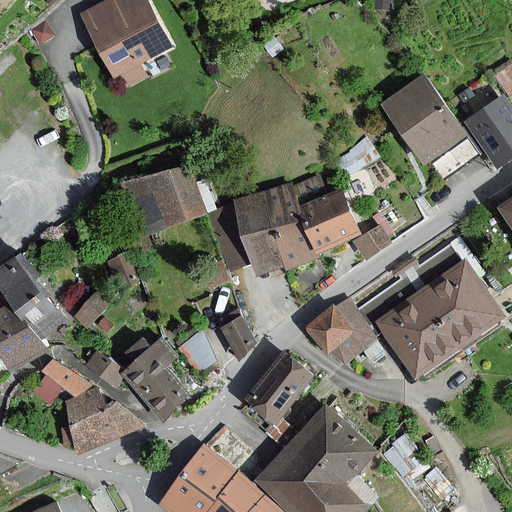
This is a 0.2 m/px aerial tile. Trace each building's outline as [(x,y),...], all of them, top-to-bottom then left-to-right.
[(174,43),(152,0),(109,0),(89,10),(120,73),(125,70),(131,83),(150,73),(143,59),(174,43)] [(470,133),(431,75),(391,102),(430,160),(470,133)] [(511,153),(511,104),(507,97),(474,118),(501,161),(511,153)] [(195,161),(123,180),(148,235),(213,213),(195,161)] [(324,256),(321,249),(306,204),(297,180),(265,191),(291,264),(292,267),(324,256)] [(365,233),(350,189),(306,204),(321,249),(365,233)] [(265,191),(238,201),(238,202),(259,261),(264,273),(291,264),(265,191)] [(511,200),(501,208),(511,224),(511,200)] [(233,270),(259,261),(238,202),(212,211),(213,213),(233,270)] [(383,225),(360,239),(370,254),(392,240),(383,225)] [(144,277),(132,250),(110,260),(125,297),(144,277)] [(0,267),(0,276),(8,289),(17,300),(30,318),(34,315),(47,336),(73,316),(22,253),(0,267)] [(503,316),(465,262),(378,323),(416,377),(503,316)] [(0,293),(8,289),(0,276),(0,293)] [(118,299),(103,287),(76,316),(90,328),(118,299)] [(0,328),(1,331),(0,331),(0,338),(6,352),(15,370),(55,348),(47,336),(34,315),(30,318),(17,300),(0,308),(0,328)] [(355,329),(335,305),(309,327),(329,351),(355,329)] [(242,360),(259,340),(246,315),(226,326),(242,360)] [(115,325),(106,317),(100,323),(109,331),(115,325)] [(128,368),(124,371),(128,375),(169,421),(195,393),(186,383),(170,364),(180,356),(165,338),(156,345),(147,335),(129,351),(138,360),(128,368)] [(128,368),(99,349),(88,364),(119,387),(128,375),(124,371),(128,368)] [(321,374),(289,349),(246,403),(274,425),(270,430),(281,439),(293,424),(286,418),(321,374)] [(94,383),(55,358),(45,370),(49,373),(66,386),(78,395),(88,391),(94,383)] [(66,386),(49,373),(36,392),(54,404),(66,386)] [(112,406),(100,385),(88,391),(78,395),(69,400),(81,454),(151,425),(120,401),(112,406)] [(378,448),(329,405),(299,438),(348,481),(378,448)] [(364,511),(372,503),(348,481),(299,438),(263,477),(302,511),(364,511)] [(177,511),(208,511),(243,472),(210,444),(163,499),(177,511)] [(252,511),(268,494),(243,472),(208,511),(252,511)] [(289,511),(268,494),(252,511),(289,511)]
